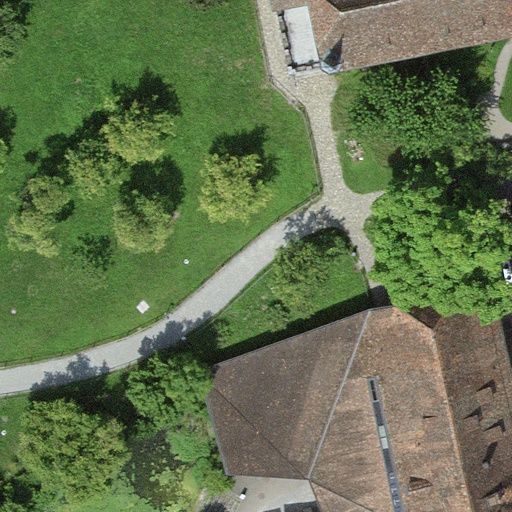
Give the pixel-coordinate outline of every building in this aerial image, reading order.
[(272,0),(275,16),(282,15),(319,8),(317,0),(272,0)] [(511,0),(317,0),(319,8),(329,63),(341,61),(411,44),(424,41),(429,40),(511,22),(511,0)] [(319,8),(282,15),(292,70),(312,66),(329,63),(319,8)] [(388,310),(376,313),(420,511),(511,511),(511,403),(486,291),(388,310)] [(420,511),(376,313),(212,371),(224,406),(240,453),(243,461),(323,447),(327,460),(342,511),(420,511)]
